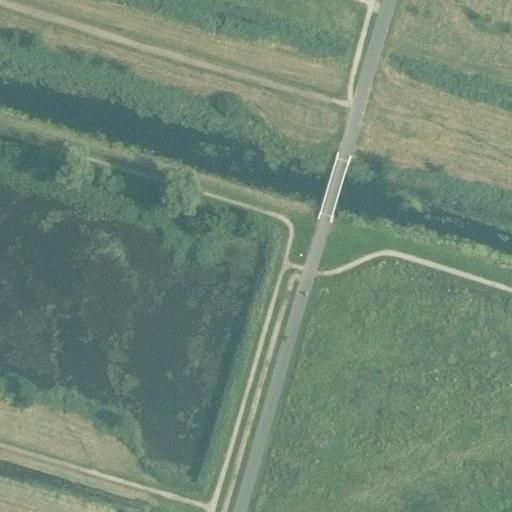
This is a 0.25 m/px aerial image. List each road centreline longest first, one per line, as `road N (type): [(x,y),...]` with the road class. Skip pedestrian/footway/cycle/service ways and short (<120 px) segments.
road 1 (unknown): [(356,108),(0,3)]
road 2 (unknown): [(222,511),(293,277),(307,278)]
